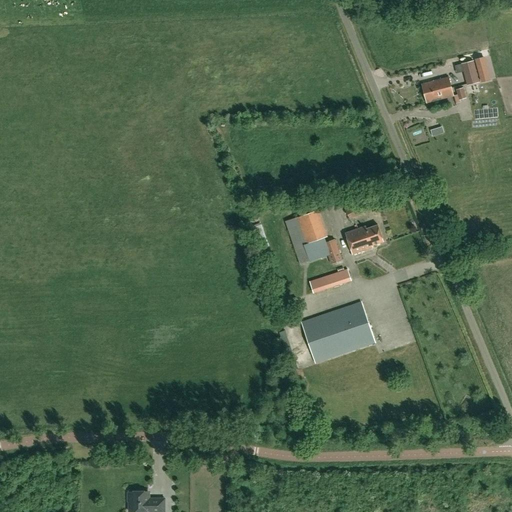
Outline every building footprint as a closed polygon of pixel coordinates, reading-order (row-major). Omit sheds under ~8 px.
[(467,86),(480,82),(474,60),(461,64),(467,86)] [(427,103),(454,96),(449,77),(422,84),(427,103)] [(459,100),(466,98),(463,87),(456,90),(459,100)] [(431,130),(432,136),(444,133),(442,127),(431,130)] [(351,222),(355,220),(354,219),(363,214),(357,203),(345,210),(351,222)] [(304,244),(324,238),(328,236),(318,210),(285,221),(300,264),(309,261),(304,244)] [(368,236),(372,246),(383,242),(378,225),(366,229),(366,227),(361,228),(364,237),(368,236)] [(372,247),(372,246),(368,236),(364,237),(361,228),(345,233),(352,254),(372,247)] [(326,242),(323,243),(328,255),(331,264),(342,260),(335,239),(326,242)] [(323,291),(351,282),(347,269),(319,278),(323,291)] [(388,303),(393,311),(397,308),(392,300),(388,303)] [(316,363),(376,343),(362,302),(301,322),(316,363)] [(294,330),(288,332),(291,342),(297,339),(294,330)] [(164,511),(164,499),(149,499),(147,496),(147,492),(129,491),(129,493),(128,494),(128,500),(129,501),(129,511),(164,511)]
